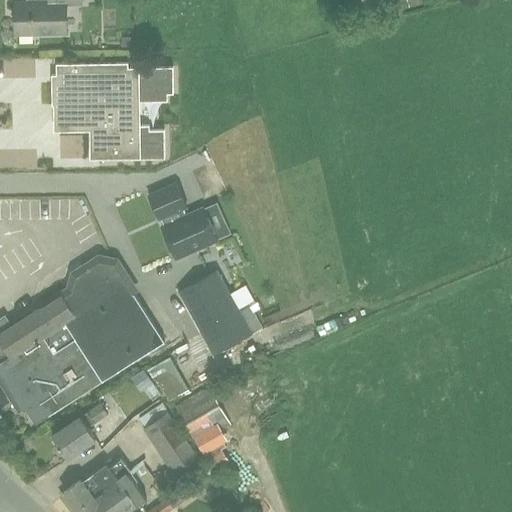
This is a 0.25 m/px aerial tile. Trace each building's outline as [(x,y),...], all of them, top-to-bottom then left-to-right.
[(80,4),(79,0),(47,0),(48,1),(13,2),(13,34),(65,33),(64,4),(80,4)] [(98,158),(138,158),(138,67),(126,68),(126,62),(55,62),(55,74),(50,74),(50,104),(57,104),(57,118),(64,125),(90,125),(90,138),(93,141),(98,141),(98,158)] [(195,209),(211,202),(199,176),(183,183),(195,209)] [(160,219),(162,222),(183,213),(181,209),(186,208),(175,183),(148,195),(158,219),(160,219)] [(202,208),(184,216),(183,213),(162,222),(163,225),(160,226),(174,258),(215,240),(202,208)] [(41,308),(40,307),(10,326),(3,316),(0,317),(0,356),(7,352),(8,355),(0,360),(0,362),(0,370),(10,387),(9,396),(7,396),(13,407),(15,406),(23,407),(34,424),(47,416),(163,341),(113,262),(98,259),(83,269),(79,284),(41,308)] [(177,291),(211,355),(246,336),(211,273),(177,291)] [(252,285),(237,292),(246,310),(260,303),(252,285)] [(230,424),(208,386),(181,402),(183,405),(176,409),(207,459),(216,473),(228,464),(218,450),(217,451),(208,436),(230,424)] [(253,399),(246,405),(256,415),(263,408),(284,427),(298,412),(273,389),(259,404),(253,399)] [(158,450),(181,435),(166,413),(168,412),(161,402),(138,417),(145,427),(144,428),(158,450)] [(86,427),(106,414),(100,404),(51,435),(65,458),(94,440),(86,427)] [(201,465),(181,435),(158,450),(169,467),(153,478),(155,482),(146,488),(155,503),(166,496),(165,495),(161,491),(201,465)] [(218,446),(231,454),(237,444),(223,437),(218,446)] [(75,510),(125,472),(130,468),(121,457),(108,467),(104,462),(79,481),(79,480),(62,492),(75,510)] [(127,511),(145,499),(125,472),(75,510),(76,511),(127,511)] [(168,511),(174,507),(166,496),(155,503),(156,504),(146,511),(168,511)]
